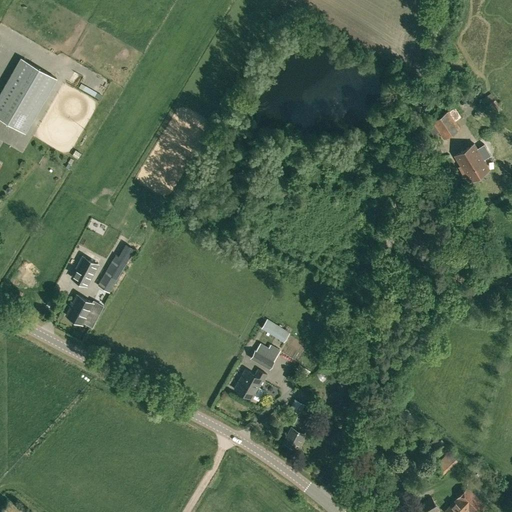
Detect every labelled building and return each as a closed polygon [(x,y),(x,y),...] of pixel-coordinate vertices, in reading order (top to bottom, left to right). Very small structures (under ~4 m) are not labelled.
[(0,93),(0,117),(25,132),(57,78),(21,57),(0,93)] [(496,101),(486,107),(492,116),(502,109),(496,101)] [(448,110),(432,121),(439,133),(444,140),(460,129),(455,121),(449,111),(448,110)] [(474,143),(455,155),(461,165),(459,166),(464,174),(465,173),(470,180),(489,169),(484,160),(491,155),(484,144),(477,148),(474,143)] [(75,150),(72,155),(77,158),(81,153),(75,150)] [(245,178),(234,179),(235,199),(246,198),(245,178)] [(127,245),(124,250),(123,249),(119,256),(116,254),(98,285),(110,292),(132,255),(134,250),(127,245)] [(87,285),(98,264),(83,256),(72,277),(87,285)] [(71,306),(66,315),(82,323),(83,322),(92,326),(104,304),(95,299),(93,303),(77,294),(73,302),(71,306)] [(261,327),(276,337),(281,327),(267,318),(261,327)] [(284,342),(291,332),(286,328),(285,329),(281,327),(276,337),(284,342)] [(250,358),(260,364),(269,347),(260,342),(256,350),(255,349),(250,358)] [(355,347),(350,342),(343,349),(351,357),(357,354),(353,350),(355,347)] [(271,344),(269,347),(260,364),(270,369),(275,360),(274,360),(279,351),(277,350),(279,348),(271,344)] [(350,369),(353,364),(348,361),(345,366),(350,369)] [(234,388),(243,393),(254,374),(245,369),(234,388)] [(256,375),(254,374),(243,393),(252,398),(263,379),(264,379),(267,374),(259,369),(256,375)] [(305,404),(294,399),(289,408),(300,414),(305,404)] [(284,441),(296,447),(311,421),(298,415),(284,441)] [(436,458),(446,447),(440,440),(439,441),(436,438),(429,444),(432,448),(429,450),(436,458)] [(446,511),(466,511),(469,510),(470,511),(479,511),(486,505),(467,487),(445,511),(446,511)] [(414,506),(418,511),(434,511),(439,509),(432,496),(414,506)]
